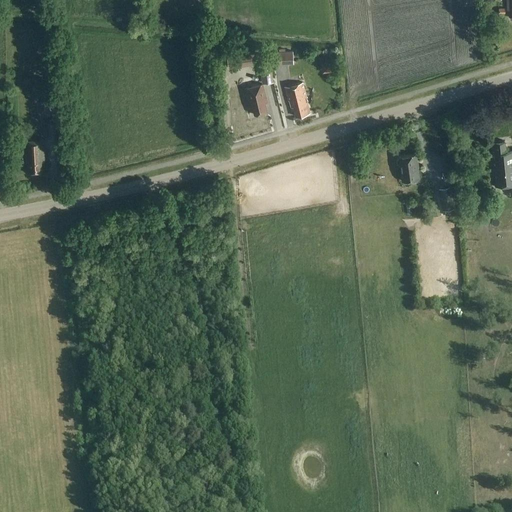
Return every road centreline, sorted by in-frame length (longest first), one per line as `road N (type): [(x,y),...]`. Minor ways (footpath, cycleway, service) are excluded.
road 1 (tertiary): [(0,216),(154,183),(511,78)]
road 2 (track): [(216,422),(192,271),(154,183)]
